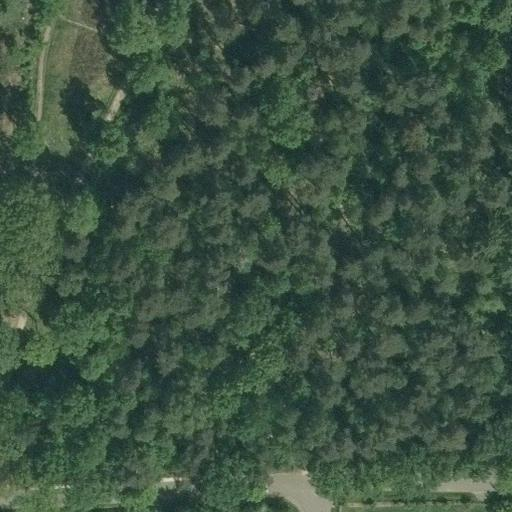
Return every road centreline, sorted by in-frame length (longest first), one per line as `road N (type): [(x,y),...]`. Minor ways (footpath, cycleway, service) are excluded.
road 1 (unknown): [(511,385),(357,380),(87,408),(0,400)]
road 2 (unclassified): [(0,501),(304,483)]
road 3 (unclassified): [(304,483),(511,483)]
road 4 (track): [(34,231),(32,276),(0,398)]
